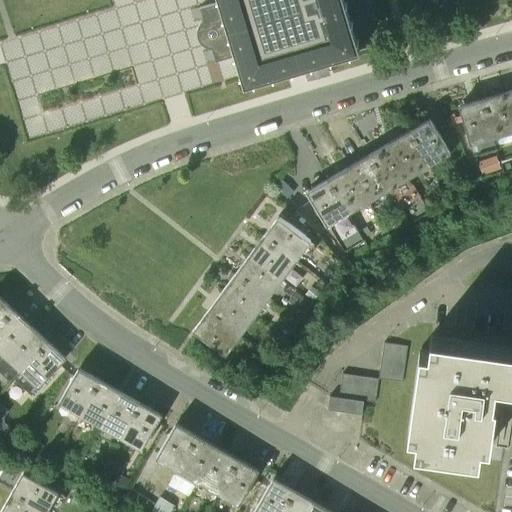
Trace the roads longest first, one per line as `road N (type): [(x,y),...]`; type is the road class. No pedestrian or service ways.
road 1 (residential): [(4,237),(67,197),(191,140),(511,44)]
road 2 (residential): [(412,511),(155,366),(86,317),(4,237)]
